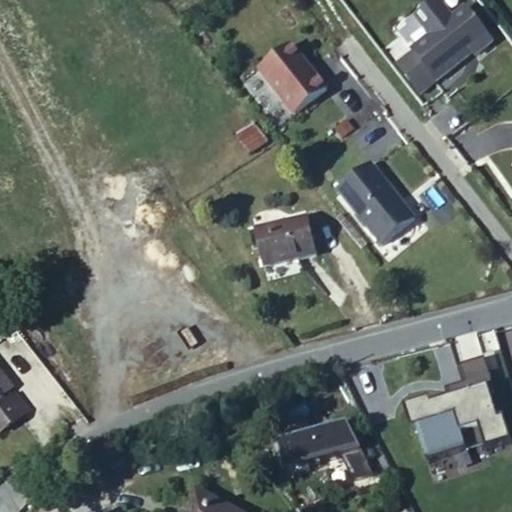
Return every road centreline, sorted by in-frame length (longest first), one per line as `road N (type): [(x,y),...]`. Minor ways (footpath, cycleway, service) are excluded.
road 1 (residential): [(0,484),(155,409),(511,300)]
road 2 (residential): [(336,36),(511,264)]
